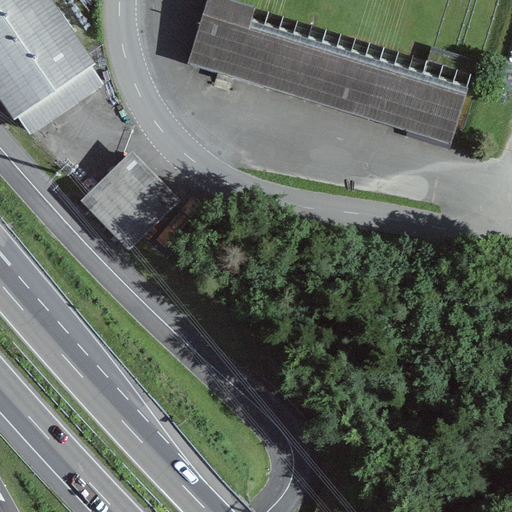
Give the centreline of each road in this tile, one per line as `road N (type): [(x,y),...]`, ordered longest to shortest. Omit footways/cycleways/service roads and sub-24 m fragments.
road 1 (unclassified): [(120,0),(129,72),(147,111),(181,150),(229,185),(274,202),(511,245)]
road 2 (residential): [(0,147),(120,279),(274,422),(293,459),(266,511)]
road 3 (unknown): [(129,72),(201,69),(300,90),(443,146)]
road 4 (motorway): [(208,511),(0,283)]
road 5 (motorway): [(0,384),(117,511)]
